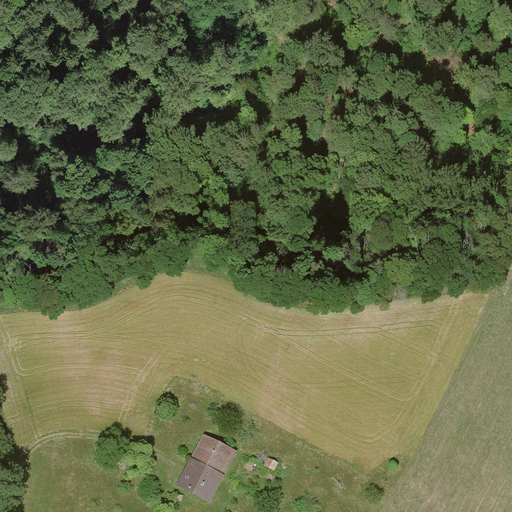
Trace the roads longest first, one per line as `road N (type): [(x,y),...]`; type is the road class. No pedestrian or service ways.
road 1 (track): [(0,123),(103,130),(223,74),(312,74)]
road 2 (track): [(24,511),(28,451),(41,438),(128,437),(172,452)]
